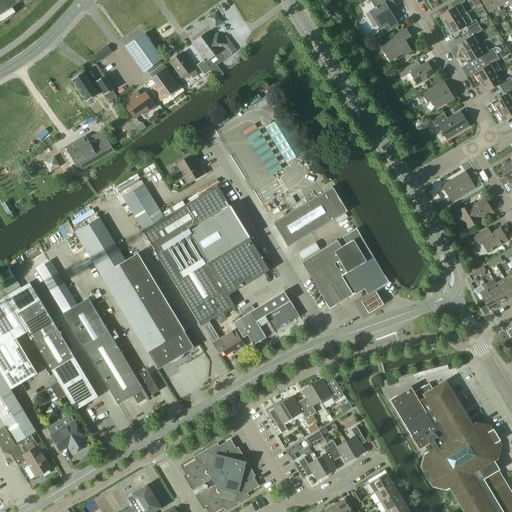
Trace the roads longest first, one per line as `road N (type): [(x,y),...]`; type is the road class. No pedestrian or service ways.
road 1 (unclassified): [(327,342),(204,133)]
road 2 (tertiary): [(407,182),(288,0)]
road 3 (tertiary): [(147,437),(327,342)]
road 4 (residential): [(489,137),(408,0)]
road 5 (tertiary): [(25,511),(147,437)]
road 6 (tertiary): [(327,342),(431,304),(448,290)]
road 7 (residential): [(268,511),(313,499),(380,458)]
